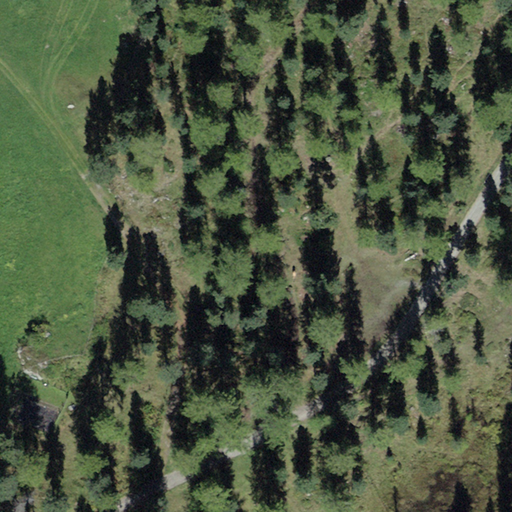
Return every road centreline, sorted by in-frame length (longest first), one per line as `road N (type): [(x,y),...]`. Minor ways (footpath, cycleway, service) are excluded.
road 1 (track): [(93,511),(353,383),(410,325),(511,159)]
road 2 (track): [(170,469),(189,380),(131,243),(0,57)]
